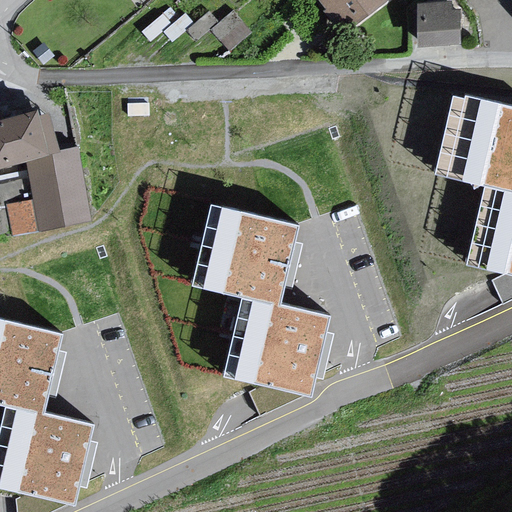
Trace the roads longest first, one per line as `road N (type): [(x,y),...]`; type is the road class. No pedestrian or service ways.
road 1 (residential): [(0,59),(27,75),(79,81),(511,64)]
road 2 (residential): [(96,511),(369,385)]
road 3 (unknown): [(155,484),(86,273)]
